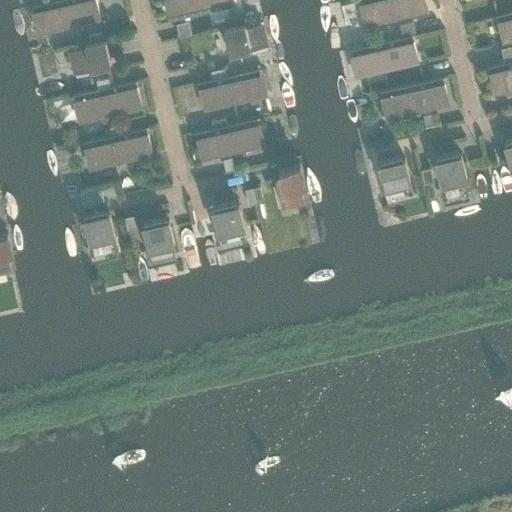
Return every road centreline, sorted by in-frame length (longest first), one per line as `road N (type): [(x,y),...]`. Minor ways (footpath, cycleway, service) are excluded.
road 1 (residential): [(183,189),(140,0)]
road 2 (residential): [(477,129),(447,0)]
